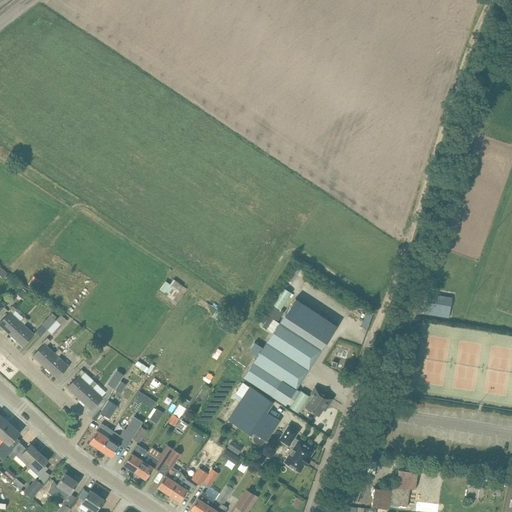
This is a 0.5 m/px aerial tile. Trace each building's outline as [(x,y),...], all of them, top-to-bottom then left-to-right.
[(284,285),(288,287),(294,275),(291,273),(284,285)] [(171,278),(168,283),(164,281),(158,290),(173,299),(183,285),(171,278)] [(272,304),(281,310),(292,293),(283,287),(272,304)] [(439,298),(428,296),(425,314),(436,316),(439,298)] [(272,333),(244,377),(272,396),(285,404),(290,397),(294,399),(301,388),(298,386),(322,349),(321,348),(337,325),(295,298),(279,323),(272,333)] [(9,312),(0,322),(0,325),(6,331),(7,330),(11,334),(10,335),(11,335),(22,323),(20,321),(12,314),(10,312),(9,312)] [(47,329),(56,320),(50,315),(41,325),(47,329)] [(35,334),(23,324),(22,323),(11,335),(18,342),(19,341),(23,345),(22,346),(23,346),(35,334)] [(44,344),(33,356),(41,363),(41,362),(45,366),(45,367),(57,354),(54,353),(46,345),(45,343),(44,344)] [(100,354),(95,349),(85,360),(90,365),(100,354)] [(57,354),(45,367),(52,374),(53,373),(57,377),(56,378),(57,378),(68,365),(58,356),(57,354)] [(91,386),(89,384),(93,380),(81,369),(76,375),(78,376),(67,388),(75,395),(76,394),(80,398),(79,398),(79,399),(91,386)] [(117,370),(108,384),(114,388),(124,375),(117,370)] [(154,378),(151,382),(161,389),(164,384),(154,378)] [(91,386),(79,399),(87,406),(87,405),(91,409),(91,410),(102,398),(101,396),(105,391),(93,380),(89,384),(91,386)] [(265,440),(266,441),(279,421),(266,412),(271,404),(242,384),(233,397),(239,401),(227,419),(250,435),(251,434),(254,436),(253,438),(254,441),(259,445),(262,444),(265,440)] [(309,401),(305,407),(318,415),(325,405),(327,406),(332,398),(315,387),(309,396),(307,399),(309,401)] [(137,391),(133,398),(152,407),(155,400),(137,391)] [(301,391),(290,407),(298,413),(307,399),(309,396),(301,391)] [(118,406),(108,400),(100,413),(110,419),(118,406)] [(167,421),(174,426),(179,419),(186,408),(179,404),(173,414),(172,413),(167,421)] [(0,433),(9,423),(0,414),(0,433)] [(122,432),(120,435),(123,437),(125,435),(131,439),(136,432),(143,421),(136,418),(134,416),(125,429),(124,428),(122,432)] [(9,423),(0,433),(0,436),(4,440),(0,444),(0,456),(3,460),(20,441),(15,437),(19,432),(9,423)] [(97,430),(89,442),(100,449),(113,430),(102,424),(97,430)] [(298,431),(288,425),(279,439),(289,445),(290,443),(295,445),(284,462),(292,467),(291,468),(297,472),(298,471),(300,472),(305,464),(306,465),(310,459),(309,458),(314,450),(294,437),(298,431)] [(146,430),(141,426),(133,438),(139,442),(145,432),(146,430)] [(113,430),(100,449),(111,457),(117,448),(119,445),(119,444),(123,437),(120,435),(118,434),(113,430)] [(198,434),(195,439),(200,443),(203,437),(198,434)] [(239,454),(242,449),(232,441),(228,447),(239,454)] [(27,465),(35,457),(39,452),(31,445),(32,445),(31,444),(26,448),(23,446),(17,452),(14,449),(8,455),(12,458),(15,455),(27,465)] [(129,456),(123,464),(134,472),(142,459),(136,456),(141,449),(142,448),(137,445),(136,446),(132,453),(131,452),(129,456)] [(203,482),(216,461),(224,449),(218,445),(202,469),(199,467),(191,479),(200,484),(202,481),(203,482)] [(181,454),(174,449),(166,463),(172,467),(181,454)] [(227,449),(222,455),(234,464),(239,459),(227,449)] [(35,457),(27,465),(39,477),(48,468),(44,465),(48,460),(47,459),(47,460),(39,452),(35,457)] [(135,472),(134,474),(139,477),(140,475),(146,479),(151,471),(153,468),(154,467),(153,466),(157,460),(158,459),(147,452),(142,459),(134,472),(135,472)] [(376,472),(376,460),(364,459),(363,472),(376,472)] [(221,464),(216,461),(203,482),(210,487),(219,473),(217,472),(221,464)] [(244,473),(249,465),(243,461),(238,469),(244,473)] [(157,487),(169,494),(177,482),(171,478),(175,472),(170,468),(166,475),(165,474),(157,487)] [(415,489),(418,471),(417,471),(417,472),(399,469),(399,468),(396,486),(391,490),(373,487),(373,488),(374,488),(371,506),(370,506),(388,509),(389,504),(407,506),(410,488),(415,489)] [(70,493),(72,490),(78,482),(65,473),(57,484),(55,483),(48,492),(56,497),(58,495),(64,499),(69,493),(70,493)] [(177,482),(169,494),(180,501),(188,489),(194,493),(198,486),(186,479),(182,474),(177,482)] [(32,499),(43,485),(36,479),(25,493),(32,499)] [(236,485),(229,480),(220,494),(227,499),(236,485)] [(4,482),(0,485),(0,493),(8,488),(4,482)] [(83,489),(78,497),(83,500),(88,492),(83,489)] [(97,511),(96,511),(103,499),(97,495),(90,490),(88,492),(83,500),(82,502),(90,508),(86,511),(97,511)] [(254,494),(247,490),(236,507),(243,511),(254,494)] [(195,511),(206,511),(210,506),(215,499),(202,491),(198,498),(191,508),(195,511)] [(416,511),(424,511),(437,511),(438,504),(417,502),(416,511)]
